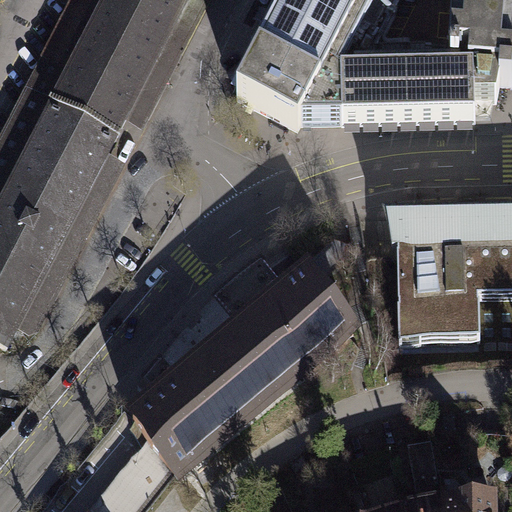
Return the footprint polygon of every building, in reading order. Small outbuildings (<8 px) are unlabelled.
[(86,0),(35,97),(119,141),(126,124),(190,0),(86,0)] [(190,0),(126,124),(144,134),(213,0),(190,0)] [(291,0),(237,102),(299,134),(302,129),(336,59),(350,66),(383,0),(291,0)] [(470,56),(469,70),(511,72),(511,0),(454,0),(451,55),(470,56)] [(511,72),(469,70),(366,73),(350,66),(336,59),(302,129),(476,124),(476,105),(498,105),(501,89),(511,89),(511,72)] [(119,141),(35,97),(0,163),(0,351),(7,355),(18,335),(110,159),(119,141)] [(110,159),(18,335),(29,340),(38,336),(125,167),(110,159)] [(511,317),(511,226),(400,230),(403,356),(483,353),(482,318),(511,317)] [(353,256),(352,247),(335,243),(283,285),(293,296),(301,290),(310,282),(314,288),(353,256)] [(147,444),(175,478),(178,481),(354,336),(314,288),(310,282),(301,290),(293,296),(133,427),(147,444)] [(122,420),(45,511),(91,511),(147,444),(133,427),(122,420)] [(506,444),(473,443),(472,472),(506,473),(506,444)] [(147,444),(91,511),(147,511),(175,478),(147,444)] [(383,463),(351,473),(359,498),(391,488),(383,463)] [(469,503),(444,505),(444,511),(493,511),(494,502),(489,502),(489,494),(474,495),(474,503),(469,503)]
